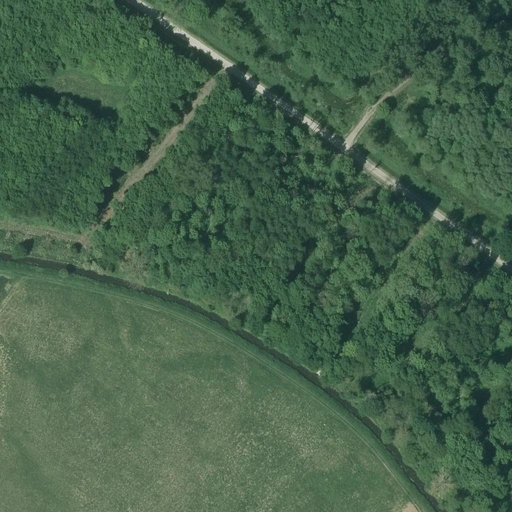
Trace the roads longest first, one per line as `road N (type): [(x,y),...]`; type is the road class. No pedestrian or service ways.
road 1 (track): [(0,277),(122,296),(237,344),(361,433),(426,511)]
road 2 (track): [(511,39),(396,89),(349,152),(126,0)]
road 3 (track): [(349,152),(511,271)]
